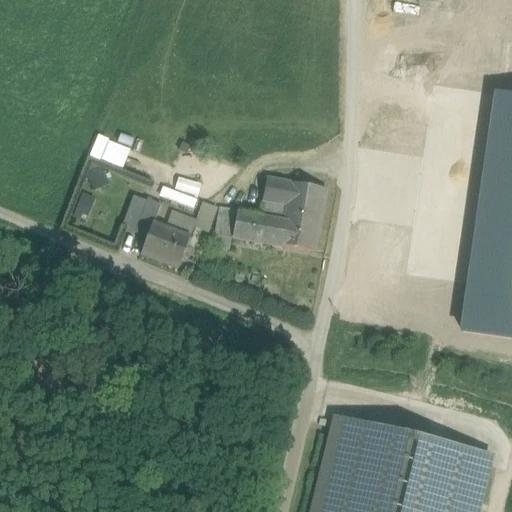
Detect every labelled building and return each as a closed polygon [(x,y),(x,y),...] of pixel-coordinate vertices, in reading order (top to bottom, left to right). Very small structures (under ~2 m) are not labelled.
[(93,138),(89,156),(124,166),(129,148),(93,138)] [(176,178),(174,189),(196,194),(199,183),(176,178)] [(144,217),(148,200),(130,196),(123,231),(145,235),(148,218),(144,217)] [(288,215),(282,244),(311,250),(317,221),(288,215)] [(284,226),(238,220),(235,237),(282,244),(284,226)] [(190,241),(155,227),(143,257),(178,271),(190,241)] [(315,511),(475,511),(489,459),(337,422),(315,511)]
